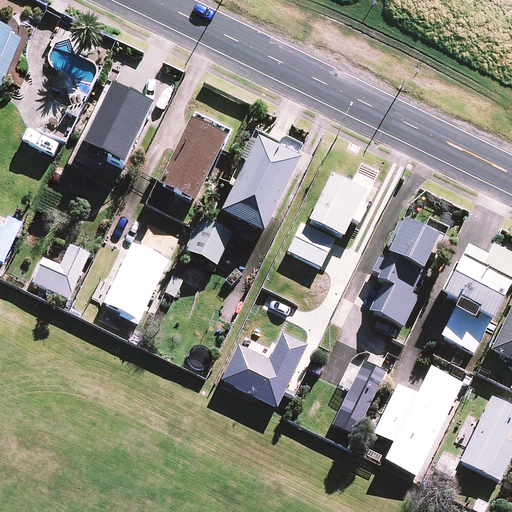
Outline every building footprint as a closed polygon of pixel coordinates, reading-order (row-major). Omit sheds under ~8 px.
[(0,104),(26,43),(0,32),(0,104)] [(162,105),(117,84),(85,152),(129,173),(162,105)] [(230,140),(195,123),(163,188),(199,205),(230,140)] [(36,137),(25,133),(17,156),(29,159),(36,137)] [(305,162),(263,141),(225,215),(268,236),(305,162)] [(370,194),(336,177),(313,223),(347,240),(370,194)] [(2,232),(0,230),(0,264),(4,266),(22,227),(7,220),(2,232)] [(232,236),(202,221),(186,253),(216,268),(232,236)] [(403,329),(437,240),(398,225),(384,262),(379,260),(373,275),(378,277),(376,283),(380,285),(368,316),(403,329)] [(334,242),(303,226),(282,265),(304,276),(309,265),(320,271),(334,242)] [(71,304),(93,257),(51,238),(30,284),(71,304)] [(173,263),(137,246),(108,305),(121,311),(119,316),(142,327),(173,263)] [(447,297),(497,322),(511,292),(511,269),(471,249),(447,297)] [(183,280),(172,275),(163,296),(174,301),(183,280)] [(511,316),(495,352),(511,359),(511,316)] [(269,367),(238,352),(221,387),(276,414),(306,352),(282,340),(269,367)] [(326,366),(312,358),(304,371),(318,379),(326,366)] [(384,377),(361,366),(341,409),(364,420),(384,377)] [(461,387),(431,371),(417,398),(397,388),(374,436),(393,446),(385,464),(416,479),(461,387)] [(511,445),(506,443),(511,431),(511,411),(506,408),(509,402),(494,395),(460,464),(499,483),(511,456),(511,445)]
